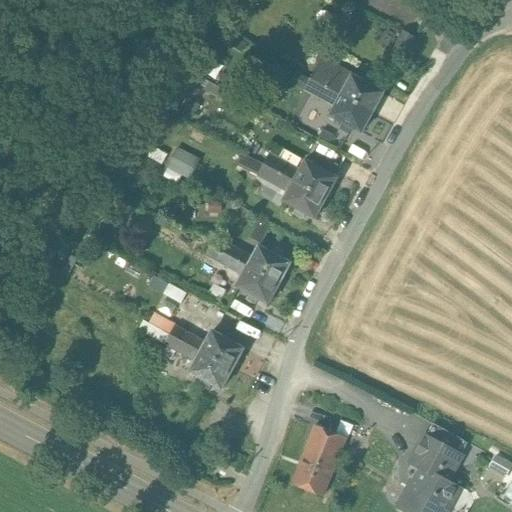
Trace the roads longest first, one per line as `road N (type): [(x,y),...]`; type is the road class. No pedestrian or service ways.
road 1 (track): [(240,511),(270,453),(307,326),(380,170),(501,0)]
road 2 (primary): [(173,511),(0,422)]
road 3 (track): [(294,370),(397,428),(407,446),(399,486)]
